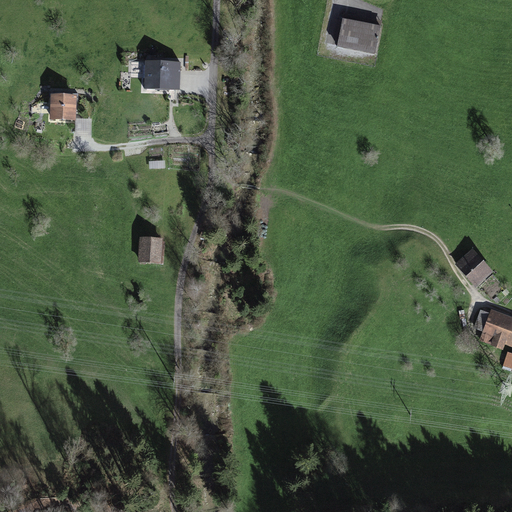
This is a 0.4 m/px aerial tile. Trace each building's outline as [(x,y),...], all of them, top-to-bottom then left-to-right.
[(381,25),(343,17),(337,46),(376,53),(381,25)] [(181,61),(146,59),(145,88),(180,90),(181,61)] [(77,93),(51,92),(50,119),(76,120),(76,118),(77,93)] [(76,118),(76,120),(76,136),(92,136),(92,118),(76,118)] [(163,237),(139,235),(138,262),(162,263),(163,237)] [(493,271),(473,248),(455,264),(476,286),(493,271)] [(511,316),(492,309),(490,313),(481,310),(474,328),(483,331),(480,340),(503,349),(505,344),(511,346),(511,316)] [(511,352),(508,351),(503,368),(511,371),(511,352)]
